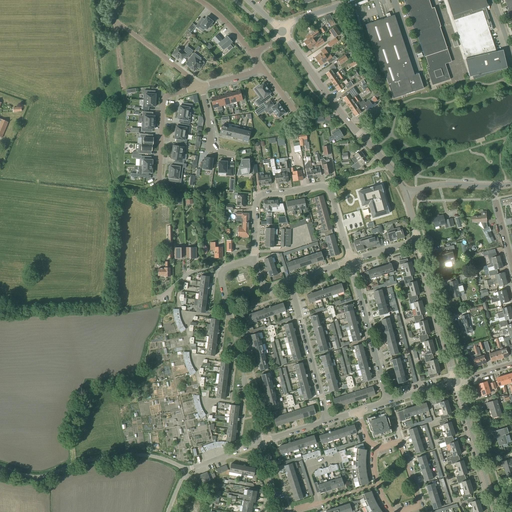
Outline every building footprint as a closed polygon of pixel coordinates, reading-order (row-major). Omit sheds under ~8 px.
[(432,8),(428,0),(403,0),(415,35),(417,35),(424,57),(425,57),(429,67),(426,68),(432,86),(450,80),(445,64),(451,62),(447,50),(440,27),(441,27),(434,8),(432,8)] [(446,0),(452,16),(466,59),(465,59),(469,77),(472,77),(473,80),(502,70),(502,69),(507,68),(503,50),(496,52),(489,31),(493,30),(482,0),(446,0)] [(414,75),(394,15),(365,25),(381,73),(384,72),(388,84),(393,99),(423,88),(418,74),(414,75)] [(330,27),(335,24),(330,16),(326,19),(330,27)] [(213,22),(206,17),(204,20),(202,18),(195,27),(198,29),(201,25),(207,30),(209,27),(210,28),(212,25),(211,24),(213,22)] [(334,38),(340,34),(335,26),(329,31),(332,35),(334,38)] [(314,41),(313,40),(320,35),(316,29),(305,37),(307,40),(304,42),(306,46),(314,41)] [(222,41),(221,40),(222,40),(217,35),(212,39),(223,50),(232,42),(228,38),(227,39),(226,37),(222,41)] [(314,41),(306,46),(309,50),(314,47),(315,46),(317,48),(325,43),(321,37),(319,39),(315,42),(314,41)] [(330,47),(338,41),(335,38),(327,44),(330,47)] [(187,58),(192,51),(187,47),(183,51),(180,49),(179,50),(178,50),(177,50),(176,49),(172,55),(176,57),(176,58),(177,58),(177,57),(178,57),(182,60),(184,57),(187,58)] [(317,62),(325,57),(328,54),(324,48),(320,51),(322,52),(319,54),(319,55),(314,58),(317,62)] [(202,65),(198,62),(200,58),(194,53),(189,60),(192,62),(188,67),(194,72),(197,67),(200,69),(203,64),(202,65)] [(325,57),(317,62),(320,66),(325,62),(325,63),(327,61),(329,64),(334,61),(332,58),(330,55),(326,58),(325,57)] [(340,65),(348,59),(344,55),(337,60),(340,65)] [(334,75),(332,71),(336,69),(334,65),(329,68),(331,70),(326,74),(329,78),(334,75)] [(332,83),(342,76),(339,71),(334,75),(329,78),(332,83)] [(345,80),(342,76),(332,83),(335,87),(345,80)] [(346,80),(345,80),(335,87),(338,92),(344,88),(343,87),(344,86),(347,90),(353,85),(350,82),(348,83),(346,80)] [(262,104),(267,100),(265,97),(270,93),(263,84),(256,89),(262,97),(258,99),(262,104)] [(343,99),(342,100),(344,102),(345,102),(346,103),(356,96),(358,95),(353,87),(345,93),(346,94),(347,96),(344,97),(343,99)] [(234,93),(236,102),(240,101),(241,105),(246,104),(244,100),(242,100),(240,90),(236,91),(236,93),(234,93)] [(155,99),(157,100),(157,96),(156,96),(156,95),(149,94),(149,91),(144,91),(143,100),(155,101),(155,99)] [(236,102),(234,93),(232,94),(232,92),(228,93),(232,107),(234,106),(233,103),(236,102)] [(224,96),(222,96),(225,105),(228,104),(229,105),(230,109),(232,108),(232,107),(228,93),(224,95),(224,96)] [(196,95),(189,97),(190,100),(193,100),(194,103),(198,102),(196,95)] [(225,105),(222,96),(220,97),(220,96),(216,97),(221,113),(223,112),(221,106),(225,105)] [(349,108),(359,100),(356,96),(346,103),(349,108)] [(217,108),(218,113),(221,113),(216,97),(212,98),(213,99),(211,100),(213,109),(217,108)] [(156,102),(155,102),(155,101),(143,100),(143,110),(148,110),(149,107),(155,107),(155,106),(156,106),(156,102)] [(361,102),(360,100),(359,100),(349,108),(352,112),(365,103),(363,100),(361,102)] [(365,103),(352,112),(353,113),(352,114),(354,116),(355,116),(361,113),(360,112),(366,107),(368,111),(373,107),(368,100),(365,103)] [(274,106),(270,101),(264,105),(266,108),(264,110),(266,113),(268,112),(270,115),(274,112),(278,118),(281,116),(282,116),(285,114),(284,113),(285,113),(278,103),(274,106)] [(0,118),(0,105),(1,103),(0,102),(0,136),(2,138),(8,122),(0,118)] [(178,113),(191,115),(192,105),(186,104),(186,107),(179,106),(179,107),(178,107),(178,111),(178,113)] [(148,116),(148,112),(142,112),(142,122),(154,123),(154,122),(155,122),(155,119),(154,119),(154,116),(148,116)] [(191,115),(178,113),(177,119),(184,120),(183,123),(189,124),(191,115)] [(154,123),(142,122),(141,132),(147,132),(147,129),(154,129),(154,127),(155,127),(155,123),(154,123)] [(228,127),(228,124),(226,123),(226,126),(222,126),(220,134),(225,136),(228,127)] [(175,129),(175,132),(175,133),(187,135),(189,125),(183,124),(183,127),(176,126),(176,129),(175,129)] [(233,128),(234,125),(232,125),(231,128),(228,127),(225,136),(231,137),(233,128)] [(231,137),(237,138),(239,130),(240,127),(237,126),(237,129),(233,128),(231,137)] [(237,138),(242,140),(244,131),(245,128),(243,128),(242,130),(239,130),(237,138)] [(244,131),(242,140),(248,141),(250,132),(251,129),(249,129),(248,132),(244,131)] [(337,141),(344,137),(343,136),(343,135),(342,134),(339,129),(332,133),(334,135),(329,138),(330,142),(335,139),(337,141)] [(175,133),(174,133),(174,136),(175,136),(174,139),(181,140),(180,143),(186,144),(187,135),(175,133)] [(141,144),(153,145),(153,139),(148,138),(148,134),(140,134),(140,138),(141,138),(141,144)] [(172,152),(183,154),(183,148),(186,148),(186,145),(179,143),(179,145),(178,145),(177,146),(177,147),(173,146),(172,152)] [(147,151),(152,151),(152,145),(141,144),(139,144),(139,152),(132,152),(132,155),(138,155),(139,154),(148,154),(148,152),(147,152),(147,151)] [(355,164),(365,156),(361,151),(351,158),(355,163),(354,164),(355,164)] [(177,161),(176,163),(180,163),(183,164),(184,160),(182,160),(183,154),(172,152),(171,159),(175,159),(175,160),(176,161),(177,161)] [(143,160),(143,166),(152,167),(152,164),(153,164),(153,160),(147,160),(147,157),(141,156),(141,160),(143,160)] [(364,170),(365,169),(363,166),(368,161),(365,156),(355,164),(354,164),(351,167),(354,171),(359,169),(360,170),(364,170)] [(201,162),(200,168),(211,170),(213,159),(205,158),(204,163),(201,162)] [(248,175),(248,169),(250,169),(249,159),(242,160),(239,167),(240,167),(240,174),(244,174),(244,175),(248,175)] [(271,167),(270,159),(263,160),(263,165),(266,164),(266,165),(267,165),(268,168),(271,167)] [(325,161),(324,160),(323,159),(320,160),(322,169),(324,169),(325,175),(332,173),(330,166),(329,160),(325,161)] [(220,162),(219,162),(218,173),(226,173),(226,175),(233,176),(233,168),(227,168),(227,162),(223,162),(223,161),(220,161),(220,162)] [(289,173),(290,173),(288,161),(284,161),(285,168),(280,169),(281,172),(282,182),(283,182),(284,184),(286,183),(287,182),(288,182),(287,174),(290,173),(289,173)] [(308,162),(305,166),(305,170),(307,179),(314,177),(313,170),(311,161),(310,161),(307,161),(308,162)] [(186,164),(183,164),(180,163),(179,167),(170,166),(170,167),(168,167),(168,171),(169,171),(169,172),(182,174),(183,168),(186,168),(186,164)] [(143,166),(139,166),(139,170),(138,177),(146,178),(146,174),(148,173),(152,174),(153,170),(152,170),(152,167),(143,166)] [(313,170),(314,177),(321,176),(319,167),(315,167),(316,170),(313,170)] [(294,168),(291,168),(291,172),(292,172),(293,175),(292,175),(293,181),(303,179),(302,176),(301,170),(295,171),(294,168)] [(173,182),(181,183),(182,174),(169,172),(168,178),(173,179),(173,182)] [(372,185),(360,189),(364,203),(370,201),(374,215),(391,210),(389,202),(388,203),(385,190),(385,189),(383,182),(377,184),(377,183),(371,185),(372,185)] [(316,205),(325,203),(323,195),(314,198),(316,205)] [(245,206),(245,196),(237,196),(237,206),(245,206)] [(511,220),(511,219),(511,197),(501,200),(502,206),(510,205),(511,213),(511,217),(511,218),(511,220)] [(304,199),(298,200),(300,209),(301,209),(304,209),(305,213),(307,213),(307,208),(306,208),(304,199)] [(271,200),(263,201),(264,208),(264,212),(266,212),(266,215),(267,215),(267,216),(271,215),(272,215),(271,211),(271,210),(271,208),(271,200)] [(277,200),(271,200),(271,208),(271,210),(271,211),(271,212),(279,212),(279,213),(285,213),(282,204),(278,204),(277,200)] [(298,200),(292,201),(294,211),(294,210),(298,210),(299,214),(301,214),(301,209),(300,209),(298,200)] [(292,201),(286,202),(288,212),(292,211),(293,215),(295,215),(294,210),(294,211),(292,201)] [(318,213),(327,210),(325,203),(316,205),(318,213)] [(320,220),(329,217),(327,210),(318,213),(320,220)] [(359,211),(346,214),(350,230),(358,228),(358,225),(362,224),(359,211)] [(248,222),(249,213),(242,213),(242,212),(236,212),(236,216),(237,216),(237,219),(242,220),(242,222),(248,222)] [(486,222),(486,212),(481,213),(481,217),(471,217),(472,222),(474,222),(474,223),(477,223),(477,222),(482,222),(482,224),(482,226),(483,227),(484,229),(482,230),(489,244),(494,241),(489,232),(491,231),(489,227),(488,228),(487,226),(487,225),(486,224),(486,222)] [(448,228),(454,226),(452,218),(446,220),(444,221),(443,215),(432,218),(435,227),(444,224),(445,228),(448,227),(448,228)] [(322,227),(331,225),(329,217),(320,220),(322,227)] [(248,237),(248,222),(242,222),(242,227),(238,227),(238,237),(248,237)] [(322,227),(323,228),(316,230),(318,235),(324,233),(325,237),(333,234),(331,230),(332,229),(331,225),(322,227)] [(397,239),(394,229),(392,226),(390,226),(389,229),(389,231),(387,232),(387,233),(384,234),(386,240),(389,239),(390,242),(397,239)] [(394,229),(397,239),(404,237),(402,230),(400,230),(399,228),(394,229)] [(333,234),(325,237),(327,243),(335,241),(334,234),(333,234)] [(366,238),(369,248),(377,245),(376,243),(379,242),(377,236),(374,237),(372,238),(372,236),(366,238)] [(364,249),(369,248),(366,238),(359,240),(361,246),(363,246),(364,249)] [(274,247),(274,241),(265,240),(263,242),(265,244),(265,247),(266,247),(266,248),(267,248),(268,248),(269,248),(269,247),(274,247)] [(363,246),(361,246),(359,240),(353,242),(354,243),(351,243),(352,249),(355,248),(356,252),(364,249),(363,246)] [(329,249),(337,247),(335,241),(327,243),(329,249)] [(216,247),(216,242),(210,243),(210,250),(214,250),(215,258),(222,258),(222,247),(216,247)] [(444,264),(454,261),(451,251),(454,250),(453,245),(450,246),(447,247),(444,248),(445,252),(441,253),(444,264)] [(337,247),(329,249),(331,257),(339,254),(337,247)] [(185,257),(185,254),(185,248),(175,248),(175,258),(181,258),(181,257),(185,257)] [(185,248),(185,254),(185,257),(190,257),(190,258),(196,258),(196,248),(185,248)] [(493,264),(501,262),(499,256),(497,256),(496,253),(494,253),(493,250),(487,252),(488,255),(489,259),(491,258),(493,264)] [(322,262),(323,260),(321,252),(315,254),(318,262),(320,261),(322,262)] [(312,264),(318,262),(315,254),(309,255),(312,264)] [(306,265),(312,264),(309,255),(303,257),(306,265)] [(265,266),(273,263),(271,257),(263,260),(265,265),(265,266)] [(300,267),(306,265),(303,257),(298,259),(300,267)] [(295,269),(300,267),(298,259),(292,261),(295,269)] [(407,259),(398,261),(399,265),(403,264),(404,270),(413,268),(411,262),(408,263),(407,259)] [(289,271),(295,269),(292,261),(286,263),(289,271)] [(158,268),(158,276),(164,276),(170,276),(170,268),(169,268),(169,262),(165,262),(165,268),(164,268),(158,268)] [(488,274),(497,272),(497,269),(502,268),(502,267),(503,267),(502,263),(501,264),(501,262),(493,264),(487,265),(487,268),(494,267),(494,270),(488,271),(488,274)] [(267,271),(275,268),(273,263),(265,266),(264,267),(266,268),(267,271)] [(387,274),(393,272),(391,264),(389,263),(388,265),(384,266),(387,274)] [(379,267),(373,269),(376,277),(382,275),(379,267)] [(269,277),(277,274),(275,268),(267,271),(269,277)] [(406,276),(403,277),(404,281),(412,279),(411,275),(414,274),(413,268),(404,270),(406,276)] [(368,271),(365,272),(366,278),(369,277),(370,279),(376,277),(373,269),(368,271)] [(487,283),(505,278),(505,276),(506,276),(505,272),(504,273),(504,272),(498,274),(497,272),(488,274),(489,277),(496,275),(497,278),(486,281),(487,283)] [(208,277),(209,273),(203,273),(203,276),(201,276),(200,282),(208,283),(209,277),(208,277)] [(505,278),(487,283),(488,286),(498,283),(499,286),(508,284),(507,280),(506,281),(505,278)] [(410,290),(418,287),(416,281),(413,282),(412,279),(404,281),(405,285),(408,284),(410,290)] [(458,285),(457,280),(449,282),(453,298),(461,296),(461,293),(464,292),(462,283),(458,285)] [(335,286),(338,294),(343,292),(341,284),(335,286)] [(332,296),(338,294),(335,286),(329,288),(332,296)] [(409,300),(417,298),(417,295),(420,294),(418,287),(410,290),(410,293),(407,294),(409,300)] [(321,290),(318,291),(321,299),(326,297),(323,289),(322,288),(321,290)] [(326,297),(332,296),(329,288),(324,289),(323,289),(326,297)] [(375,298),(383,296),(382,290),(373,292),(375,298)] [(493,300),(507,296),(505,290),(497,292),(498,295),(496,296),(492,297),(493,300)] [(315,301),(321,299),(318,291),(313,293),(312,293),(315,301)] [(315,301),(312,293),(311,292),(310,294),(306,295),(309,303),(315,301)] [(507,296),(493,300),(491,300),(492,303),(497,302),(497,301),(500,301),(501,304),(508,302),(507,296)] [(415,309),(423,307),(421,301),(418,302),(417,298),(409,300),(410,304),(413,303),(415,309)] [(277,305),(279,313),(285,311),(282,303),(277,305)] [(353,310),(352,307),(353,306),(353,304),(343,306),(345,312),(353,310)] [(274,315),(279,313),(277,305),(271,307),(274,315)] [(274,315),(271,307),(269,306),(268,308),(266,309),(265,309),(268,317),(274,315)] [(503,312),(497,314),(497,316),(511,312),(510,306),(502,309),(503,312)] [(386,307),(378,309),(380,315),(383,314),(384,317),(390,316),(389,312),(388,313),(386,307)] [(414,320),(423,318),(422,314),(425,314),(423,307),(415,309),(416,315),(413,316),(414,320)] [(268,317),(265,309),(264,308),(263,310),(260,311),(262,319),(268,317)] [(257,321),(262,319),(260,311),(254,313),(257,321)] [(474,314),(476,323),(484,322),(482,312),(474,314)] [(511,315),(511,312),(497,316),(498,319),(504,317),(505,320),(499,322),(499,325),(507,323),(506,320),(511,318),(511,315)] [(251,323),(257,321),(254,313),(248,315),(251,323)] [(311,322),(320,320),(319,318),(320,317),(322,314),(320,313),(318,314),(310,316),(311,322)] [(469,328),(467,319),(469,318),(468,314),(461,316),(462,320),(459,321),(463,334),(472,332),(471,327),(469,328)] [(382,326),(391,324),(389,318),(381,320),(382,326)] [(420,329),(428,327),(427,320),(423,321),(423,318),(414,320),(415,324),(418,323),(420,329)] [(349,330),(357,328),(356,324),(358,324),(357,322),(348,324),(344,325),(345,328),(349,327),(349,330)] [(285,331),(293,329),(292,323),(283,325),(285,331)] [(508,331),(511,330),(511,323),(507,325),(507,323),(499,325),(500,328),(506,326),(506,325),(507,329),(505,329),(501,330),(502,333),(506,332),(508,331)] [(419,339),(428,337),(427,334),(430,333),(428,327),(420,329),(421,335),(418,336),(419,339)] [(293,329),(285,331),(286,337),(295,335),(294,331),(295,331),(294,329),(293,329)] [(502,337),(504,341),(511,339),(510,337),(511,336),(511,330),(508,331),(510,337),(509,337),(503,338),(503,337),(502,337)] [(316,340),(324,338),(323,335),(327,334),(327,333),(328,332),(327,331),(323,332),(314,334),(313,334),(314,337),(315,336),(316,340)] [(252,341),(260,339),(259,333),(251,335),(252,341)] [(360,333),(351,336),(352,342),(361,339),(360,336),(361,335),(360,333)] [(425,348),(433,346),(432,340),(429,341),(428,337),(419,339),(420,343),(423,342),(425,348)] [(252,347),(262,345),(260,339),(252,341),(253,345),(251,345),(252,347)] [(326,343),(318,346),(316,346),(317,348),(318,348),(319,352),(331,349),(329,342),(326,343)] [(474,345),(480,365),(486,363),(484,356),(481,356),(479,351),(478,352),(476,346),(479,345),(481,350),(484,349),(482,342),(474,344),(474,345)] [(355,352),(363,350),(362,344),(354,346),(351,347),(352,350),(354,350),(355,352)] [(255,353),(264,351),(262,345),(252,347),(253,350),(254,349),(255,353)] [(474,367),(480,365),(474,345),(472,346),(475,355),(474,355),(475,358),(472,359),(474,367)] [(424,359),(433,357),(432,353),(435,353),(433,346),(425,348),(427,354),(423,355),(424,359)] [(397,347),(389,349),(387,350),(388,352),(389,352),(390,355),(398,353),(397,347)] [(500,350),(503,358),(508,356),(506,349),(503,350),(502,347),(501,347),(499,348),(500,350)] [(497,360),(503,358),(500,350),(495,352),(497,360)] [(257,359),(265,356),(264,351),(255,353),(257,359)] [(299,352),(291,354),(292,360),(301,358),(299,352)] [(491,361),(497,360),(495,352),(489,354),(491,361)] [(322,362),(330,360),(329,354),(320,356),(320,357),(319,357),(320,359),(321,359),(322,362)] [(258,365),(267,362),(265,356),(257,359),(258,365)] [(430,368),(438,366),(437,359),(434,360),(433,357),(424,359),(425,363),(429,362),(430,368)] [(393,366),(401,364),(400,358),(390,360),(391,363),(392,363),(393,366)] [(323,368),(332,366),(331,363),(334,362),(334,359),(330,360),(322,362),(321,363),(321,365),(323,365),(323,368)] [(267,362),(258,365),(260,370),(268,368),(267,362)] [(295,371),(304,369),(302,363),(294,365),(295,371)] [(395,372),(403,370),(401,364),(393,366),(395,372)] [(438,366),(430,368),(432,374),(428,375),(430,379),(438,376),(437,373),(440,372),(438,366)] [(361,376),(371,373),(369,373),(369,370),(370,369),(369,367),(368,368),(360,370),(361,376)] [(396,378),(404,375),(403,370),(395,372),(396,378)] [(263,381),(271,379),(269,373),(261,375),(263,381)] [(371,373),(361,376),(363,382),(371,379),(370,376),(372,375),(371,373)] [(298,383),(307,381),(306,377),(307,377),(307,374),(305,375),(297,377),(298,383)] [(404,375),(396,378),(398,384),(406,381),(404,375)] [(498,386),(504,384),(502,377),(496,379),(498,386)] [(264,387),(273,385),(271,379),(263,381),(264,387)] [(336,383),(328,386),(330,392),(338,389),(337,387),(339,386),(340,384),(340,382),(336,384),(336,383)] [(480,390),(488,387),(486,382),(479,384),(480,390)] [(266,393),(274,390),(273,385),(264,387),(266,393)] [(301,394),(310,392),(309,389),(310,388),(310,386),(308,386),(300,389),(301,394)] [(369,397),(376,395),(373,387),(366,389),(369,397)] [(482,396),(490,393),(488,387),(480,390),(482,396)] [(362,400),(369,397),(366,389),(359,391),(362,400)] [(355,402),(362,400),(359,391),(353,393),(355,402)] [(310,392),(301,394),(303,400),(311,398),(310,392)] [(349,404),(355,402),(353,393),(346,395),(349,404)] [(342,406),(349,404),(346,395),(339,397),(342,406)] [(269,404),(277,402),(276,396),(267,398),(266,399),(266,401),(268,401),(269,404)] [(335,408),(342,406),(339,397),(332,399),(335,408)] [(443,397),(435,400),(435,401),(436,404),(439,403),(441,409),(449,407),(447,400),(444,401),(443,397)] [(168,411),(166,405),(171,404),(170,400),(162,402),(164,412),(168,411)] [(501,415),(497,400),(486,404),(488,411),(490,410),(492,418),(501,415)] [(277,402),(269,404),(270,408),(268,408),(269,411),(270,410),(279,408),(277,402)] [(420,405),(422,413),(428,411),(426,403),(420,405)] [(417,405),(414,406),(417,415),(422,413),(420,405),(419,404),(418,404),(417,404),(417,405)] [(309,416),(316,414),(313,406),(306,408),(309,416)] [(411,416),(417,415),(414,406),(408,408),(411,416)] [(449,407),(441,409),(443,415),(440,416),(441,420),(449,417),(448,414),(451,413),(449,407)] [(302,418),(309,416),(306,408),(300,410),(302,418)] [(406,420),(405,418),(411,416),(408,408),(402,410),(403,411),(397,412),(400,422),(406,420)] [(296,420),(302,418),(300,410),(293,412),(296,420)] [(387,418),(384,410),(377,412),(377,413),(379,416),(375,418),(374,417),(368,419),(368,418),(367,418),(369,424),(368,424),(370,431),(371,431),(373,438),(373,437),(380,435),(381,435),(383,434),(384,433),(384,434),(391,432),(389,425),(390,425),(388,418),(387,418)] [(289,422),(296,420),(293,412),(286,414),(289,422)] [(282,425),(289,422),(286,414),(280,416),(282,425)] [(276,427),(282,425),(280,416),(273,418),(276,427)] [(445,431),(453,428),(451,422),(448,423),(447,419),(438,422),(440,426),(443,425),(445,431)] [(347,426),(350,435),(356,433),(353,425),(348,427),(348,426),(347,426)] [(347,426),(348,426),(347,426),(346,426),(345,426),(345,427),(342,428),(345,437),(350,435),(347,426)] [(410,436),(418,433),(416,427),(408,430),(410,436)] [(339,439),(345,437),(342,428),(336,430),(339,439)] [(444,441),(453,439),(452,436),(455,435),(453,428),(445,431),(447,437),(443,438),(444,441)] [(506,428),(492,432),(494,438),(496,437),(499,446),(507,443),(505,434),(508,433),(509,433),(507,428),(506,428)] [(333,440),(339,439),(336,430),(331,432),(330,431),(333,440)] [(330,431),(329,431),(328,431),(328,432),(328,433),(325,434),(327,442),(333,440),(330,431)] [(412,442),(420,439),(418,433),(410,436),(409,436),(409,437),(409,438),(410,438),(411,438),(412,442)] [(321,444),(327,442),(325,434),(319,436),(321,444)] [(353,445),(358,443),(362,442),(359,434),(356,435),(357,440),(352,442),(353,445)] [(307,437),(310,445),(316,444),(313,436),(307,437)] [(304,447),(310,445),(307,437),(302,439),(304,447)] [(299,449),(304,447),(302,439),(296,441),(299,449)] [(414,447),(422,445),(420,439),(412,442),(414,447)] [(451,450),(459,448),(457,441),(454,442),(453,439),(444,441),(446,445),(449,444),(451,450)] [(290,442),(289,441),(289,442),(288,442),(288,443),(285,445),(287,453),(293,451),(290,442)] [(293,451),(299,449),(296,441),(291,443),(290,442),(293,451)] [(281,454),(287,453),(285,445),(279,446),(279,447),(276,448),(279,458),(282,457),(281,454)] [(422,445),(414,447),(415,453),(424,451),(422,445)] [(365,456),(366,450),(365,450),(364,446),(357,449),(356,453),(355,453),(354,453),(354,455),(365,456)] [(447,462),(459,458),(458,455),(461,454),(459,448),(451,450),(453,455),(451,456),(451,457),(446,458),(447,462)] [(419,464),(427,461),(425,455),(417,458),(419,464)] [(457,469),(465,467),(463,460),(460,461),(459,458),(447,462),(451,461),(452,464),(455,463),(457,469)] [(511,458),(501,462),(503,467),(506,476),(511,474),(511,458)] [(420,470),(429,467),(427,461),(419,464),(418,464),(418,465),(418,466),(419,466),(420,470)] [(285,472),(294,469),(292,463),(284,466),(286,471),(285,472)] [(256,479),(257,474),(254,473),(255,468),(249,467),(247,475),(253,476),(252,479),(256,479)] [(422,475),(431,473),(429,467),(420,470),(421,470),(420,470),(420,471),(420,472),(421,472),(422,475)] [(457,480),(465,477),(464,474),(467,473),(465,467),(457,469),(459,475),(455,476),(457,480)] [(287,478),(296,475),(294,469),(285,472),(285,473),(285,474),(287,475),(288,477),(287,478)] [(353,481),(366,478),(365,472),(356,474),(357,477),(356,478),(353,479),(353,481)] [(200,487),(211,483),(207,473),(196,477),(200,487)] [(431,473),(422,475),(424,481),(432,479),(431,473)] [(343,485),(341,477),(340,474),(338,475),(337,476),(338,478),(335,479),(337,487),(343,485)] [(289,483),(298,481),(296,475),(287,478),(286,479),(287,479),(287,480),(289,480),(289,483)] [(463,489),(471,486),(469,480),(466,481),(465,477),(457,480),(458,484),(461,483),(463,489)] [(368,483),(366,478),(353,481),(354,482),(355,482),(356,487),(359,486),(368,483)] [(332,489),(337,487),(335,479),(329,481),(332,489)] [(326,491),(323,481),(322,480),(319,481),(320,484),(318,485),(317,483),(314,484),(316,492),(320,491),(320,493),(326,491)] [(332,489),(329,481),(327,482),(326,480),(323,481),(326,491),(332,489)] [(291,489),(299,487),(298,481),(289,483),(291,489)] [(428,492),(436,489),(434,483),(426,486),(428,492)] [(471,486),(463,489),(465,494),(462,495),(463,500),(471,497),(470,493),(473,492),(471,486)] [(244,490),(244,494),(244,495),(246,496),(256,497),(257,491),(252,491),(252,488),(248,487),(248,490),(247,490),(245,490),(244,490)] [(293,495),(301,492),(299,487),(291,489),(290,490),(290,491),(291,491),(292,492),(293,495)] [(430,497),(438,495),(436,489),(428,492),(430,497)] [(295,501),(303,498),(301,492),(293,495),(295,501)] [(360,502),(373,497),(371,492),(362,494),(363,498),(362,499),(359,501),(360,502)] [(431,503),(439,501),(438,495),(430,497),(431,503)] [(367,506),(375,502),(373,497),(360,502),(361,504),(364,503),(365,503),(367,506)] [(472,509),(481,506),(479,500),(476,501),(474,497),(466,500),(461,502),(462,505),(467,504),(470,503),(472,509)] [(433,509),(441,506),(439,501),(431,503),(433,509)] [(368,511),(378,507),(375,502),(367,506),(364,507),(366,511),(365,511),(368,511)]
